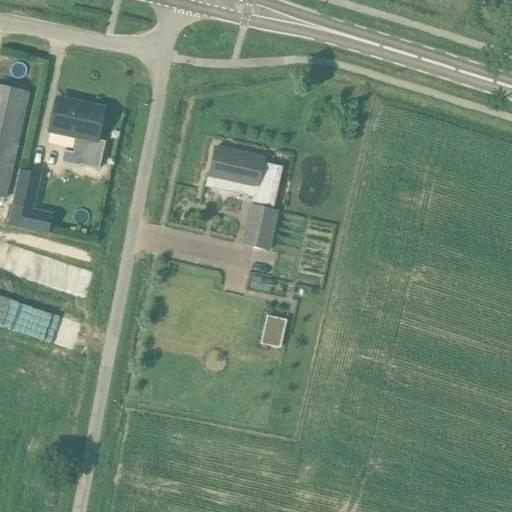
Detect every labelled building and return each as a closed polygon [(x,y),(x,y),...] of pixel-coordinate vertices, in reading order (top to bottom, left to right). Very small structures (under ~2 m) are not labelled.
[(27,93),(0,86),(0,197),(3,198),(27,93)] [(56,99),(55,99),(47,131),(76,138),(73,153),(63,151),(59,169),(87,175),(91,158),(87,157),(91,141),(95,142),(102,110),(85,106),(84,108),(55,102),(56,99)] [(222,186),(223,182),(253,189),(250,204),(272,209),(281,168),(262,164),(263,160),(214,149),(206,182),(222,186)] [(20,173),(8,227),(27,231),(31,211),(39,177),(20,173)] [(275,214),(248,208),(239,246),(266,253),(275,214)] [(94,264),(97,250),(48,241),(45,255),(94,264)] [(0,327),(20,334),(29,305),(0,296),(0,327)] [(41,332),(71,340),(76,325),(46,316),(41,332)] [(277,347),(283,323),(268,320),(262,344),(277,347)]
